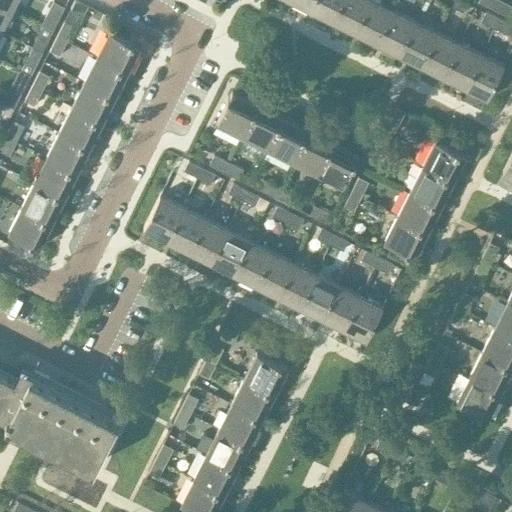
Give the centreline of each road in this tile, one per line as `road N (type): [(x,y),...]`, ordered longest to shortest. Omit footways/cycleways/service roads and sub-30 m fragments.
road 1 (residential): [(139,0),(198,29),(60,299),(0,268)]
road 2 (residential): [(149,256),(89,375),(0,329)]
